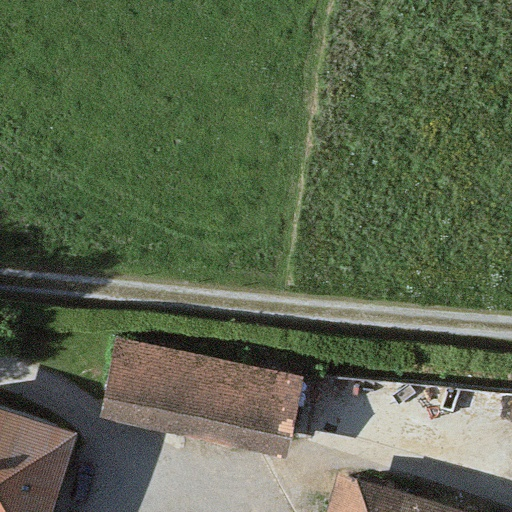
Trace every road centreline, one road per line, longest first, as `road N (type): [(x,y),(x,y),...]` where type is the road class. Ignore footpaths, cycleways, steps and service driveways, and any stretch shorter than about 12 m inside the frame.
road 1 (residential): [(0,287),(511,347)]
road 2 (residential): [(0,374),(268,498)]
